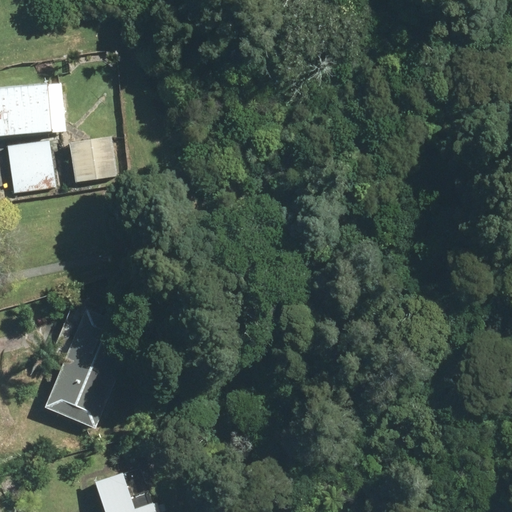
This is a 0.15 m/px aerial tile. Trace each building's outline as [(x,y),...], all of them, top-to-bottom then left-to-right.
[(0,90),(0,141),(67,133),(61,83),(0,90)] [(70,138),(77,186),(120,179),(113,132),(70,138)] [(57,189),(50,141),(8,148),(15,195),(57,189)] [(95,431),(140,321),(76,294),(58,339),(74,345),(46,411),(95,431)] [(150,511),(132,467),(97,480),(107,507),(99,510),(99,511),(150,511)]
